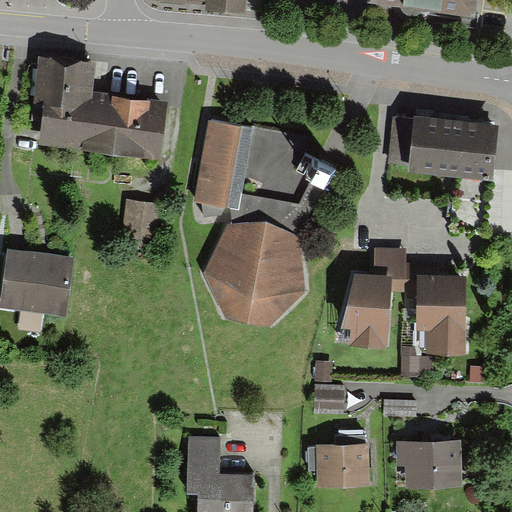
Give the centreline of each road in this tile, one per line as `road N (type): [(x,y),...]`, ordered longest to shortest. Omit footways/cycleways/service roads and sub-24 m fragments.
road 1 (residential): [(511,81),(117,33)]
road 2 (unknown): [(391,64),(303,205),(242,198)]
